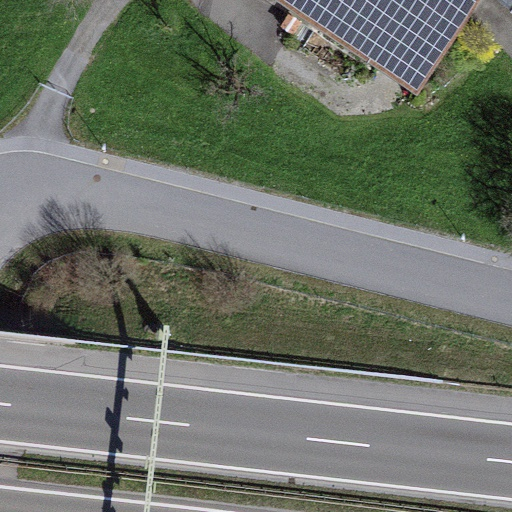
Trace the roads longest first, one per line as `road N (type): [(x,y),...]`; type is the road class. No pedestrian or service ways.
road 1 (residential): [(0,203),(58,187),(511,292)]
road 2 (motorway): [(511,461),(0,403)]
road 3 (track): [(0,201),(120,0)]
